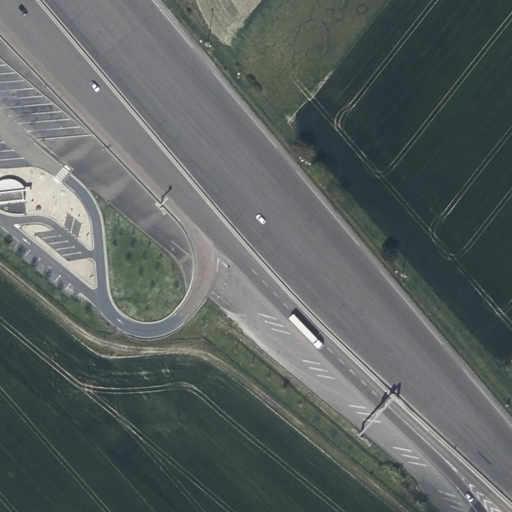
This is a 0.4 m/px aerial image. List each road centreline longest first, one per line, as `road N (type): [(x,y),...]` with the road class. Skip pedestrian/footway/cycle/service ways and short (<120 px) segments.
road 1 (motorway): [(511,465),(99,0)]
road 2 (motorway): [(2,0),(386,404)]
road 3 (track): [(409,511),(214,354),(167,346),(114,350),(95,342),(0,262)]
road 4 (motorway): [(386,404),(508,511)]
road 5 (motorway): [(386,404),(481,511)]
